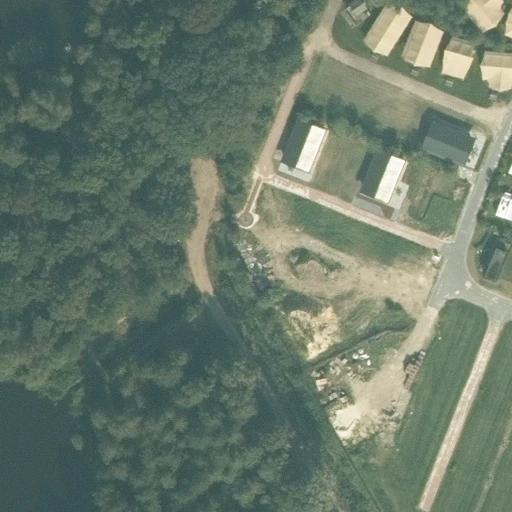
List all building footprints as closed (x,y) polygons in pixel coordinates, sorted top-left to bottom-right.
[(435,10),(427,0),(421,0),(409,9),(419,22),(435,10)] [(353,113),(398,129),(409,98),(364,82),(353,113)] [(312,209),(305,194),(287,204),(294,218),(312,209)] [(393,236),(377,235),(376,255),(392,256),(393,236)] [(333,295),(323,282),(307,294),(317,307),(333,295)] [(423,289),(409,296),(418,314),(432,306),(423,289)] [(382,350),(369,341),(357,357),(370,366),(382,350)] [(511,449),(503,460),(511,467),(511,449)] [(462,511),(469,506),(460,494),(444,506),(448,511),(462,511)]
